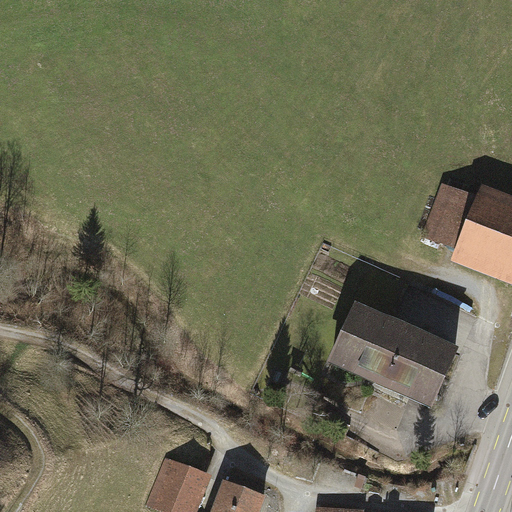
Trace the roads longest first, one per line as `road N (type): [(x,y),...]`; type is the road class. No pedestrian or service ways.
road 1 (residential): [(415,511),(291,489),(241,460),(201,422)]
road 2 (track): [(201,422),(64,348),(0,332)]
road 3 (track): [(0,22),(87,7),(145,10)]
road 4 (track): [(0,406),(27,430),(39,457),(13,511)]
